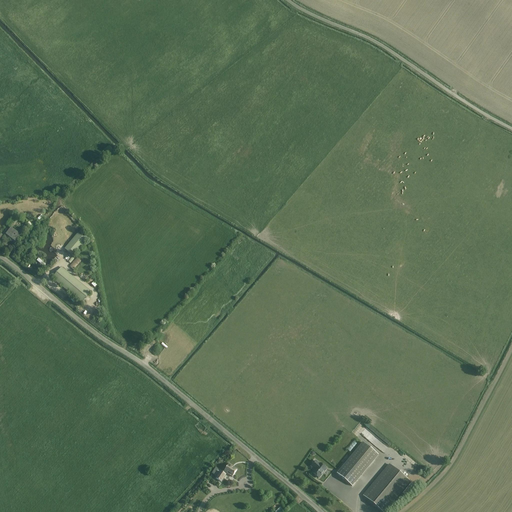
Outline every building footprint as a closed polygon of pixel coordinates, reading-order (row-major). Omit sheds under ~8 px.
[(10,228),(16,220),(13,217),(7,225),(10,228)] [(15,241),(20,235),(11,228),(8,232),(10,234),(9,236),(15,241)] [(78,233),(65,249),(74,256),(87,241),(78,233)] [(74,270),(81,261),(77,258),(70,267),(74,270)] [(39,259),(37,261),(44,267),(46,265),(39,259)] [(82,303),(91,293),(61,267),(52,278),(82,303)] [(374,437),(375,436),(363,428),(359,433),(379,448),(382,443),(374,437)] [(348,451),(357,444),(354,440),(345,448),(348,451)] [(352,487),(378,455),(363,443),(337,474),(352,487)] [(404,458),(406,454),(400,449),(397,453),(404,458)] [(320,464),(320,465),(316,461),(311,467),(314,469),(315,469),(316,470),(313,473),(314,474),(314,475),(316,477),(317,477),(319,478),(326,469),(320,464)] [(220,471),(216,479),(222,482),(226,475),(225,474),(225,473),(227,474),(232,477),(234,476),(237,470),(233,468),(233,469),(231,467),(231,466),(229,465),(224,472),(224,471),(224,472),(223,473),(220,471)] [(384,511),(409,481),(390,465),(364,496),(382,511),(384,511)]
